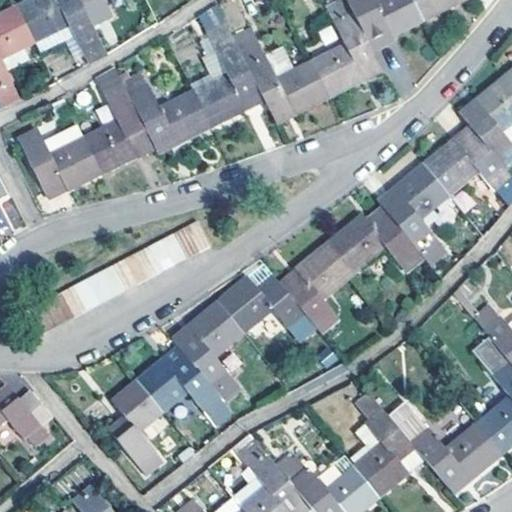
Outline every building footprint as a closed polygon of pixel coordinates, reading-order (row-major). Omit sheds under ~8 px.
[(69,26),(89,65),(108,54),(83,5),(80,0),(32,0),(17,8),(35,43),(69,26)] [(365,34),(347,0),(334,0),(324,5),(345,45),(312,62),(330,97),(383,71),(373,51),(369,43),(365,34)] [(391,42),(390,39),(425,22),(413,0),(373,0),(372,1),(371,0),(347,0),(365,34),(369,43),(373,51),(391,42)] [(413,0),(425,22),(467,0),(413,0)] [(0,102),(3,108),(21,100),(14,86),(15,86),(2,59),(35,43),(17,8),(0,16),(0,102)] [(237,46),(225,22),(205,32),(227,75),(194,92),(212,128),(245,111),(239,98),(259,88),(237,46)] [(265,102),(277,124),(330,97),(312,62),(279,79),(257,36),(237,46),(259,88),(265,102)] [(173,133),(178,145),(212,128),(194,92),(161,108),(149,85),(148,85),(141,72),(123,82),(126,88),(153,142),(173,133)] [(511,145),(501,132),(511,123),(511,85),(505,77),(476,101),(486,112),(468,126),(470,128),(506,172),(511,166),(511,145)] [(153,142),(126,88),(107,97),(119,121),(84,138),(102,175),(138,156),(156,148),(153,142)] [(239,98),(245,111),(265,102),(259,88),(239,98)] [(486,112),(476,101),(459,114),(468,126),(486,112)] [(479,172),(509,209),(511,204),(511,179),(506,172),(470,128),(425,165),(450,196),(479,172)] [(102,175),(84,138),(51,155),(39,131),(20,140),(44,187),(48,198),(67,189),(68,192),(102,175)] [(156,148),(159,154),(178,145),(173,133),(153,142),(156,148)] [(421,220),(450,196),(425,165),(395,189),(405,201),(387,215),(421,255),(439,241),(421,220)] [(0,201),(8,197),(0,181),(0,201)] [(405,201),(395,189),(378,203),(383,209),(387,215),(405,201)] [(404,269),(421,255),(387,215),(383,209),(367,221),(362,216),(329,244),(355,275),(387,249),(404,269)] [(198,222),(185,229),(198,253),(211,246),(198,222)] [(185,229),(171,236),(185,260),(198,253),(185,229)] [(171,236),(159,242),(173,266),(185,260),(171,236)] [(159,242),(148,248),(162,272),(173,266),(159,242)] [(322,302),(355,275),(329,244),(295,271),(300,276),(284,290),(316,329),(322,336),(339,322),(322,302)] [(148,248),(135,255),(149,279),(162,272),(148,248)] [(135,255),(123,261),(137,285),(149,279),(135,255)] [(123,261),(111,267),(125,292),(137,285),(123,261)] [(264,266),(248,279),(257,290),(273,277),(264,266)] [(111,267),(98,274),(113,298),(125,292),(111,267)] [(300,276),(295,271),(279,284),(284,290),(300,276)] [(98,274),(86,280),(100,305),(113,298),(98,274)] [(299,341),(316,329),(284,290),(279,284),(273,277),(257,290),(248,279),(219,303),(244,334),(274,310),(299,341)] [(86,280),(73,287),(87,312),(100,305),(86,280)] [(452,293),(470,315),(486,301),(468,280),(452,293)] [(73,287),(62,293),(76,317),(87,312),(73,287)] [(62,293),(49,300),(63,324),(76,317),(62,293)] [(49,300),(37,306),(51,331),(63,324),(49,300)] [(215,358),(244,334),(219,303),(172,341),(178,348),(193,366),(223,404),(238,391),(235,388),(229,381),(232,379),(215,358)] [(511,329),(502,318),(498,318),(488,305),(472,317),(490,339),(511,365),(511,329)] [(39,337),(51,331),(37,306),(25,312),(39,337)] [(508,396),(477,423),(503,455),(511,447),(511,365),(490,339),(472,352),(508,396)] [(178,379),(193,366),(178,348),(162,361),(178,379)] [(162,361),(136,383),(162,414),(188,392),(204,413),(206,412),(215,423),(230,412),(223,404),(193,366),(178,379),(162,361)] [(237,375),(232,379),(229,381),(235,388),(242,383),(237,375)] [(128,421),(112,434),(148,478),(165,466),(156,455),(157,454),(139,433),(162,414),(136,383),(112,403),(124,417),(128,421)] [(0,425),(7,420),(24,440),(27,438),(35,449),(49,437),(8,387),(0,393),(0,425)] [(238,391),(223,404),(230,412),(246,399),(238,391)] [(406,403),(388,417),(425,461),(443,483),(458,471),(469,483),(503,455),(477,423),(444,449),(406,403)] [(382,443),(354,467),(379,498),(425,461),(388,417),(382,409),(366,423),(382,443)] [(128,421),(124,417),(108,429),(112,434),(128,421)] [(268,492),(243,511),(286,511),(279,503),(295,489),(291,485),(253,439),(236,453),(268,492)] [(324,491),(354,467),(345,456),(315,480),(324,491)] [(310,508),(313,511),(362,511),(379,498),(354,467),(324,491),(315,480),(308,471),(291,485),(295,489),(310,508)] [(443,483),(454,496),(469,483),(458,471),(443,483)] [(279,503),(286,511),(305,511),(310,508),(295,489),(279,503)] [(82,511),(109,511),(94,493),(79,506),(82,511)] [(243,511),(242,511),(203,511),(194,500),(178,511),(243,511)]
